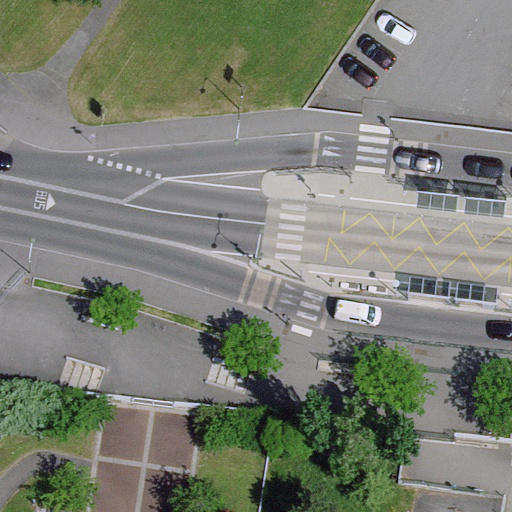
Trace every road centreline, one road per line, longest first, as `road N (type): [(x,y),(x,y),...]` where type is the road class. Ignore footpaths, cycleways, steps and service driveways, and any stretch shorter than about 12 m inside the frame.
road 1 (tertiary): [(32,198),(327,312),(511,332)]
road 2 (tertiary): [(511,172),(309,154),(32,198)]
